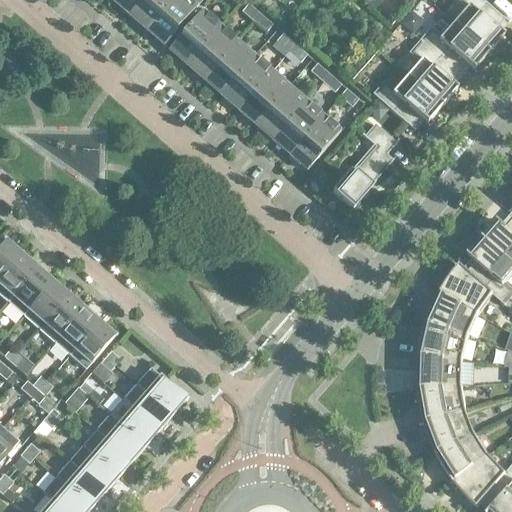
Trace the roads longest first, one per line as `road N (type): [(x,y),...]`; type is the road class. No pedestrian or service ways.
road 1 (residential): [(355,290),(21,0)]
road 2 (residential): [(264,400),(228,386),(0,190)]
road 3 (residential): [(355,290),(511,113)]
road 4 (unclassified): [(264,400),(355,290)]
